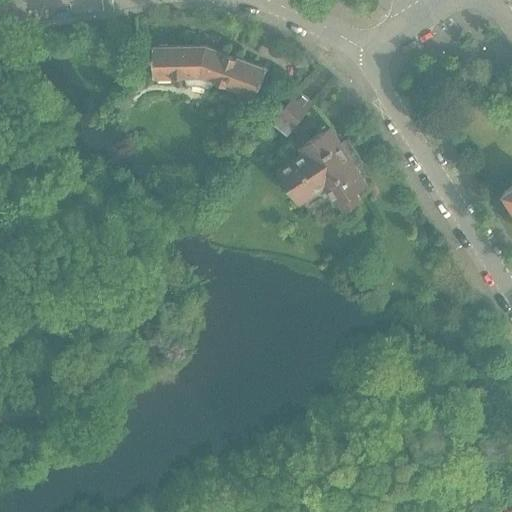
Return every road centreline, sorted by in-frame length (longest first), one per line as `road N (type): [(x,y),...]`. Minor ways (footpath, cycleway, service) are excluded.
road 1 (residential): [(376,57),(391,100),(511,290)]
road 2 (residential): [(260,0),(376,57)]
